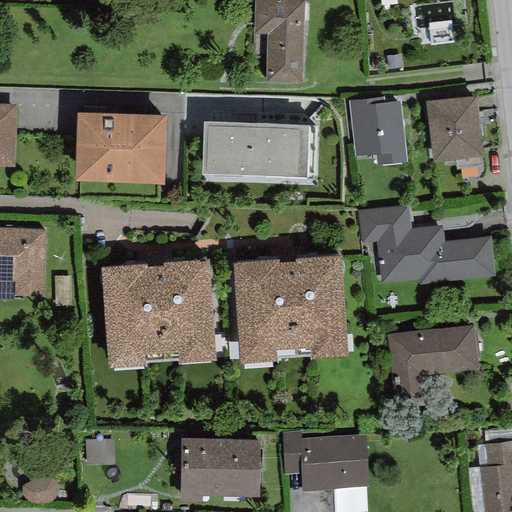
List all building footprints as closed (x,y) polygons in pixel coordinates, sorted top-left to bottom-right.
[(275,85),(311,86),(313,0),(265,0),(264,36),(276,36),(275,85)] [(492,156),(486,101),(437,106),(443,161),(492,156)] [(412,164),(409,105),(357,107),(361,167),(412,164)] [(21,109),(0,108),(0,165),(19,166),(21,109)] [(180,117),(92,114),(89,181),(177,184),(180,117)] [(317,126),(201,122),(200,176),(315,179),(317,126)] [(409,205),(358,210),(361,243),(377,242),(381,282),(419,279),(419,284),(495,276),(490,237),(444,241),(442,225),(411,229),(409,205)] [(51,229),(0,227),(0,281),(20,282),(20,295),(50,295),(51,229)] [(340,256),(233,263),(240,364),(347,357),(340,256)] [(208,260),(100,267),(107,367),(215,360),(208,260)] [(387,335),(395,408),(428,405),(424,375),(478,369),(474,326),(387,335)] [(301,435),(282,436),(284,477),(301,476),(302,496),(368,493),(366,441),(301,444),(301,435)] [(260,440),(180,439),(179,502),(202,502),(202,496),(259,497),(260,440)] [(511,441),(477,445),(479,466),(468,468),(472,511),(503,511),(511,511),(511,441)] [(61,476),(28,484),(32,501),(65,493),(61,476)]
